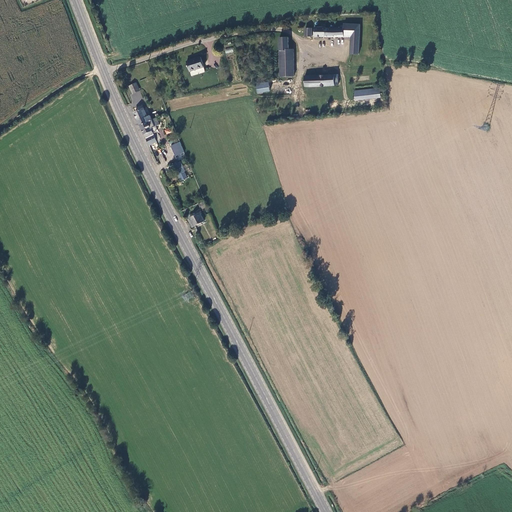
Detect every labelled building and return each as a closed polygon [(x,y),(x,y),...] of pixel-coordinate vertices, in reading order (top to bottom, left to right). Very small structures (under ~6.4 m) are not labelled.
[(350,55),(360,55),(360,36),(360,25),(344,25),(344,29),(326,29),(325,28),(314,28),(315,37),(350,38),(350,55)] [(279,38),(280,77),(294,77),(294,50),(289,50),(289,38),(279,38)] [(200,57),(187,62),(191,72),(204,68),(200,57)] [(338,76),(320,76),(316,76),(305,76),(306,87),(335,87),(338,87),(338,76)] [(268,82),(255,83),(257,93),(270,92),(268,82)] [(138,83),(131,86),(135,95),(141,92),(138,83)] [(336,101),(335,87),(306,87),(303,87),(304,103),(336,101)] [(380,89),(355,91),(356,99),(381,97),(380,89)] [(136,113),(141,126),(148,122),(152,120),(151,116),(148,117),(144,109),(136,113)] [(155,122),(171,116),(169,113),(154,120),(155,122)] [(141,126),(147,138),(154,135),(151,128),(148,122),(141,126)] [(151,146),(158,142),(154,135),(147,138),(151,146)] [(178,142),(172,145),(177,156),(182,153),(178,142)] [(181,161),(173,164),(179,181),(187,178),(181,161)] [(201,213),(197,215),(192,218),(191,218),(195,226),(205,221),(201,213)]
